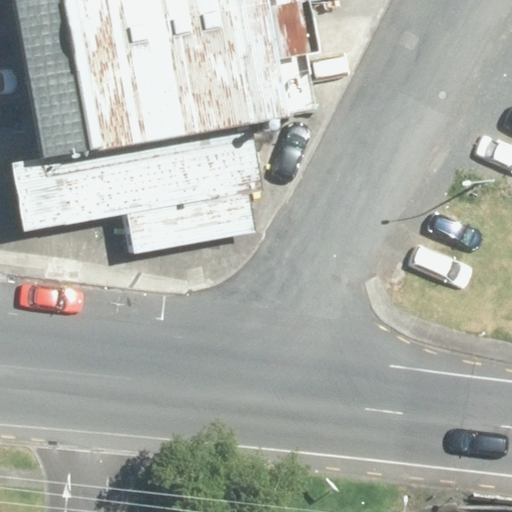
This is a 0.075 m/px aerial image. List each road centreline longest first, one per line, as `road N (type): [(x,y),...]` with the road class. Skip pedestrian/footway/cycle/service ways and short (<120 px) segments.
road 1 (unclassified): [(511,10),(304,277),(254,391)]
road 2 (secondary): [(254,391),(511,426)]
road 3 (secondary): [(0,368),(254,391)]
